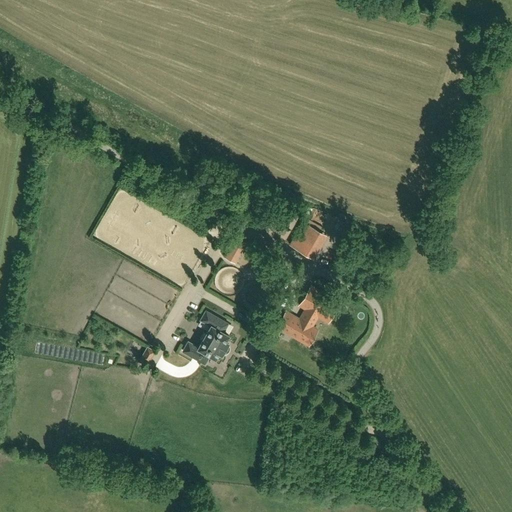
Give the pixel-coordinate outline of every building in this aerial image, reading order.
[(288,245),(306,255),(319,231),(301,221),(288,245)] [(245,241),(245,240),(234,244),(226,257),(232,261),(239,249),(240,250),(245,241)] [(335,263),(339,257),(334,253),(329,259),(335,263)] [(298,305),(305,309),(299,318),(286,310),(276,327),(309,346),(318,329),(313,326),(318,316),(328,322),(340,302),(310,285),(298,305)] [(204,364),(205,362),(207,361),(210,356),(216,359),(219,353),(222,355),(229,343),(226,342),(229,336),(223,333),(226,327),(226,325),(226,323),(206,312),(201,321),(211,327),(199,349),(189,343),(184,352),(204,364)] [(140,358),(148,363),(155,351),(146,346),(140,358)]
